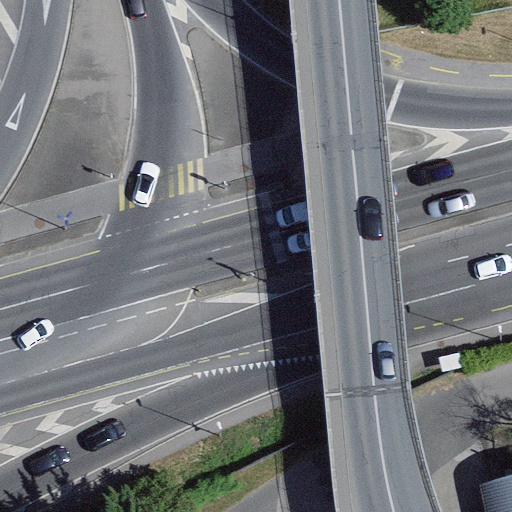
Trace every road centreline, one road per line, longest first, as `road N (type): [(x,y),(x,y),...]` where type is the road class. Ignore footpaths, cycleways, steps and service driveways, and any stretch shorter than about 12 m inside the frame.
road 1 (unclassified): [(396,511),(383,447),(343,0)]
road 2 (motorway): [(0,491),(411,286)]
road 3 (secondary): [(511,179),(147,280)]
road 4 (motorway): [(511,114),(408,103),(336,81),(269,48),(212,0)]
road 5 (secondary): [(104,355),(411,286)]
road 6 (motorway): [(147,280),(167,118),(146,0)]
road 7 (motorway): [(47,0),(38,60),(0,150)]
road 8 (secondary): [(147,280),(0,316)]
